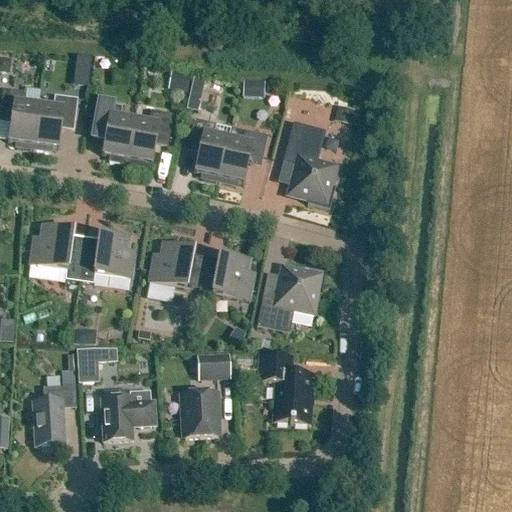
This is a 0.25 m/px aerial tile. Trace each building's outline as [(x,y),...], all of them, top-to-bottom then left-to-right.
[(73,86),(87,88),(91,60),(77,58),(73,86)] [(172,68),(168,90),(187,93),(191,71),(172,68)] [(197,114),(205,83),(193,80),(184,111),(197,114)] [(265,102),(265,87),(245,87),(244,101),(265,102)] [(0,109),(0,120),(12,122),(9,146),(16,147),(15,152),(32,154),(38,110),(24,108),(25,96),(2,93),(0,109)] [(38,110),(32,154),(50,156),(50,152),(57,153),(61,128),(74,130),(77,102),(54,100),(53,112),(38,110)] [(94,133),(107,135),(102,159),(109,161),(109,165),(126,169),(134,124),(119,122),(122,110),(99,106),(94,133)] [(134,124),(126,169),(143,172),(144,167),(151,168),(155,144),(168,146),(173,119),(150,115),(148,127),(134,124)] [(202,178),(200,183),(218,187),(227,143),(213,140),(216,128),(193,123),(187,150),(200,153),(195,177),(202,178)] [(330,191),(335,172),(316,167),(325,136),(293,127),(283,165),(297,169),(289,199),(308,204),(307,209),(329,215),(335,192),(330,191)] [(227,143),(218,187),(235,191),(236,186),(243,188),(248,163),(261,166),(267,140),(244,135),(242,146),(227,143)] [(33,242),(29,270),(66,274),(64,284),(79,286),(85,241),(72,240),(73,235),(41,231),(40,243),(33,242)] [(128,255),(130,243),(99,238),(98,243),(85,241),(79,286),(93,288),(95,279),(131,283),(135,256),(128,255)] [(205,261),(192,259),(193,254),(162,248),(160,261),(153,260),(148,287),(185,294),(186,289),(199,291),(205,261)] [(212,294),(211,299),(249,306),(254,279),(247,277),(250,265),(219,259),(218,264),(205,261),(199,291),(212,294)] [(262,301),(256,331),(289,338),(293,314),(312,318),(316,298),(321,299),(325,277),(303,272),(302,277),(283,273),(277,304),(262,301)] [(0,343),(13,344),(14,323),(0,323),(0,343)] [(97,365),(115,365),(115,352),(76,353),(76,385),(97,385),(97,365)] [(230,384),(229,359),(196,360),(197,386),(230,384)] [(273,427),(289,428),(289,429),(293,430),(293,428),(309,429),(311,379),(289,378),(290,362),(260,361),(259,387),(276,387),(273,427)] [(61,380),(61,392),(42,393),(43,407),(32,407),(34,452),(65,450),(63,413),(75,413),(73,379),(61,380)] [(218,397),(182,399),(184,443),(217,441),(215,415),(219,415),(218,397)] [(130,407),(130,402),(100,404),(103,447),(133,445),(132,432),(155,431),(154,406),(130,407)] [(0,418),(0,450),(7,451),(9,420),(0,418)]
